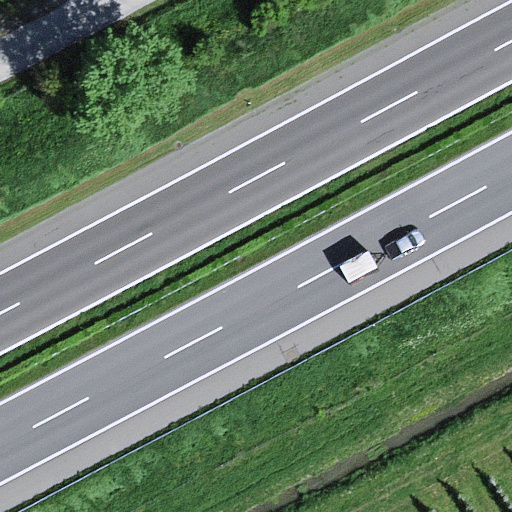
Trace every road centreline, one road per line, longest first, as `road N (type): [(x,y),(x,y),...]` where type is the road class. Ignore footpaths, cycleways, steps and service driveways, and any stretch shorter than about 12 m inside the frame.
road 1 (motorway): [(0,446),(511,173)]
road 2 (motorway): [(511,38),(0,310)]
road 3 (unclassified): [(0,62),(113,0)]
